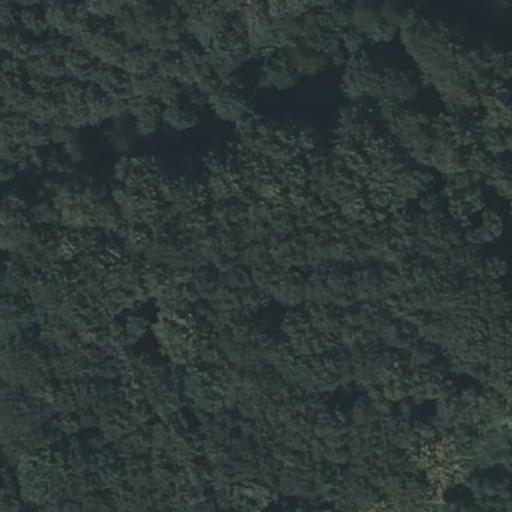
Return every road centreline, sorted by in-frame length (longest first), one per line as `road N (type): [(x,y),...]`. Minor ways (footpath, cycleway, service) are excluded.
road 1 (track): [(434,0),(380,84),(264,136),(123,158),(0,197)]
road 2 (track): [(186,0),(74,53),(0,77)]
